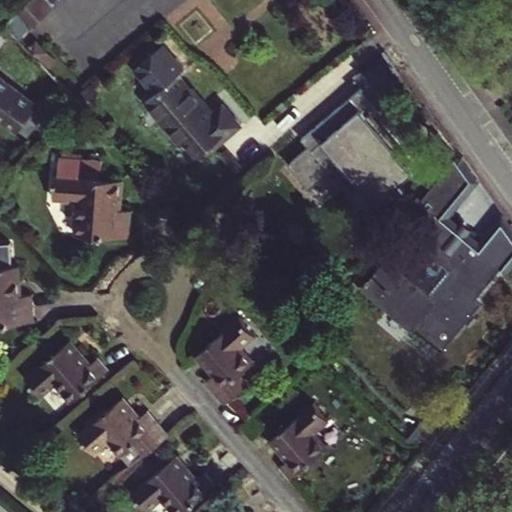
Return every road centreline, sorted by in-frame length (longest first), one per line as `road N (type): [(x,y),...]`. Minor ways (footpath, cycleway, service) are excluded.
road 1 (residential): [(154,332),(171,364),(296,511)]
road 2 (residential): [(381,0),(511,181)]
road 3 (unknown): [(393,16),(272,144)]
road 4 (secondary): [(511,391),(413,511)]
road 5 (residential): [(166,275),(137,269),(115,289),(114,309),(125,326),(154,332)]
